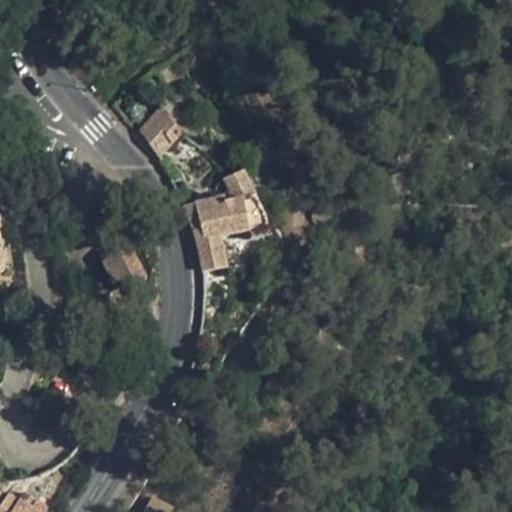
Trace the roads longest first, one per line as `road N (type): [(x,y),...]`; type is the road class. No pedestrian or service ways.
road 1 (residential): [(0,193),(19,218),(36,269),(38,310),(10,402),(10,436),(20,453),(41,452),(66,434),(92,384),(93,289),(80,246),(90,182),(112,145)]
road 2 (secondary): [(112,145),(163,207),(178,265),(178,315),(140,433),(83,511)]
road 3 (secondary): [(18,0),(47,68),(112,145)]
